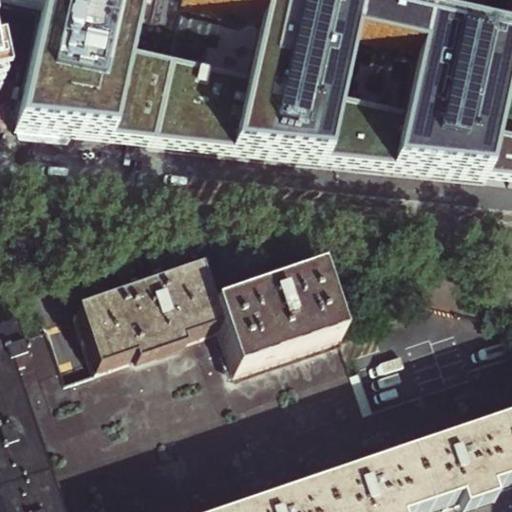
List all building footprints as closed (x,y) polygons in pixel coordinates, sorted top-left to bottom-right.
[(0,0),(0,15),(45,25),(24,137),(46,140),(107,146),(116,147),(149,150),(158,151),(174,76),(132,67),(145,0),(0,0)] [(388,175),(405,176),(443,180),(498,186),(511,187),(511,0),(189,0),(187,15),(265,31),(262,49),(253,93),(174,76),(158,151),(241,159),(266,162),(336,169),(388,175)] [(132,298),(71,319),(92,379),(215,336),(208,315),(194,276),(168,285),(132,298)] [(339,345),(315,278),(288,288),(255,299),(208,315),(215,336),(230,381),(339,345)] [(17,338),(9,341),(0,344),(0,511),(49,511),(6,381),(24,374),(20,363),(32,358),(24,336),(17,338)] [(511,424),(253,511),(446,511),(471,504),(511,489),(511,424)]
